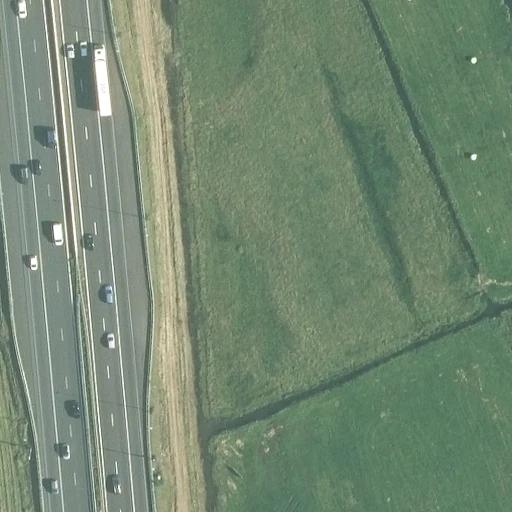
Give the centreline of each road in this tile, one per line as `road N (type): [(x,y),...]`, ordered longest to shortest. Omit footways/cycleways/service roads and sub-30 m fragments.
road 1 (motorway): [(20,0),(70,511)]
road 2 (motorway): [(127,511),(78,0)]
